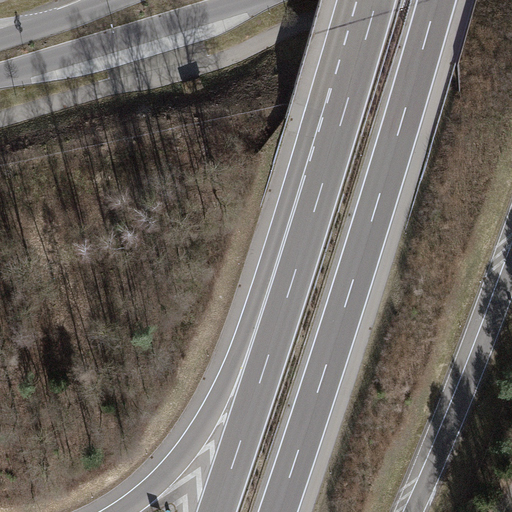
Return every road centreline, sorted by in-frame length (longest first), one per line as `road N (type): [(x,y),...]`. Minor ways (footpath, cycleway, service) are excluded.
road 1 (motorway): [(277,511),(437,0)]
road 2 (motorway): [(321,187),(202,425),(166,473),(119,511)]
road 3 (motorway): [(321,187),(217,511)]
road 4 (motorway): [(412,511),(511,263)]
road 5 (secondary): [(0,75),(249,0)]
road 6 (motorway): [(377,0),(321,187)]
